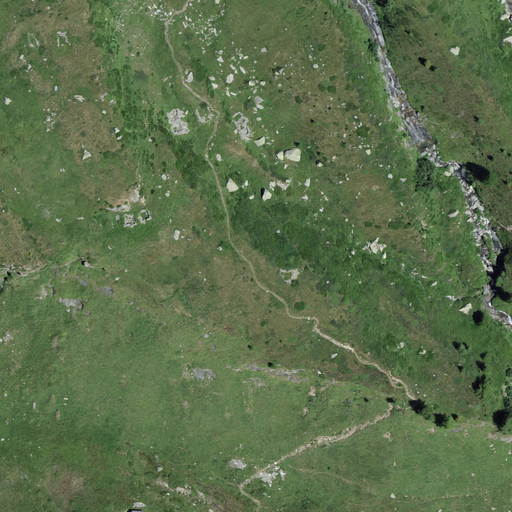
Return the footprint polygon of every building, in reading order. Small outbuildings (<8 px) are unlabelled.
[(64,33),(57,34),(58,43),(65,42),(64,33)] [(35,34),(28,35),(29,44),(36,43),(35,34)] [(206,108),(198,109),(200,118),(208,116),(206,108)] [(176,111),(168,113),(170,121),(178,119),(176,111)] [(241,113),(234,118),(239,125),(246,120),(241,113)] [(181,125),(173,127),(175,136),(183,134),(181,125)] [(245,130),(239,134),(243,139),(249,136),(245,130)] [(148,211),(140,213),(142,221),(150,219),(148,211)] [(133,216),(125,218),(127,227),(135,225),(133,216)]
